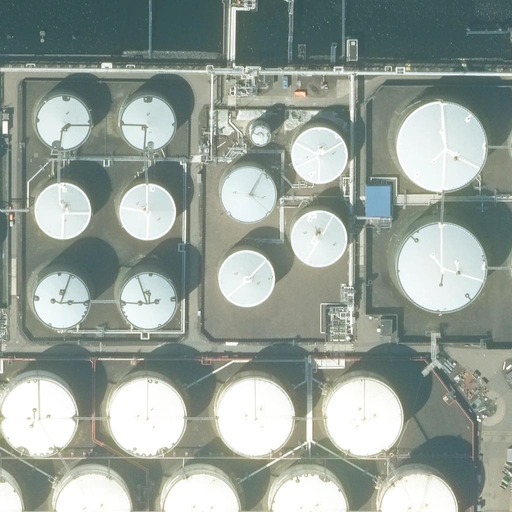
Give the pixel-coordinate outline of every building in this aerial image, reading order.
[(256,97),(257,86),(247,86),(247,97),(256,97)] [(82,138),(85,134),(88,129),(90,124),(91,115),(89,107),(85,101),(82,97),(75,92),(66,89),(60,89),(54,90),(49,93),(45,95),(41,99),(37,105),(35,109),(34,117),(34,121),(35,127),(39,135),(43,138),(47,142),(52,144),(61,146),(66,146),(71,145),(78,141),(82,138)] [(174,127),(175,120),(175,112),(172,106),(169,101),(163,95),(158,92),(151,90),(143,90),(137,92),(130,95),(125,101),(123,104),(119,111),(119,121),(120,127),(124,135),(127,139),(135,144),(141,146),(146,147),(151,146),(156,145),(162,142),(166,140),(170,135),(174,127)] [(424,96),(418,98),(409,104),(401,113),(395,123),(393,133),(392,144),(395,155),(399,164),(406,172),(415,179),(428,184),(439,185),(449,184),(462,179),(470,173),(477,164),(481,156),(484,145),(484,134),(482,126),(479,119),(473,110),(465,102),(456,97),(447,95),(440,94),(431,94),(424,96)] [(269,134),(269,131),(269,128),(268,126),(267,124),(266,123),(264,121),(261,120),(258,120),(256,121),(254,121),(253,122),(251,124),(250,127),(249,129),(249,132),(249,133),(250,135),(251,137),(254,139),(255,140),(257,141),(260,141),(262,140),(265,139),(267,137),(268,135),(269,134)] [(344,159),(346,153),(346,147),(343,139),(341,134),(337,129),(332,126),(325,123),(317,122),(311,122),(306,124),(298,130),(293,135),(291,140),(289,147),(290,157),(293,164),(296,168),(300,172),(305,175),(313,178),(320,178),(330,176),(334,173),(339,169),(343,163),(344,159)] [(274,198),(275,192),(275,185),(272,176),(268,171),(260,165),(253,162),(248,161),(242,162),(237,163),(231,166),(227,169),(223,174),(221,178),(219,184),(218,192),(219,197),(223,206),(226,210),(231,214),(237,216),(242,218),(248,218),(256,217),(261,214),(266,211),(270,206),(274,198)] [(88,216),(90,212),(90,204),(88,194),(85,189),(79,183),(74,180),(68,178),(62,177),(54,178),(47,181),(43,184),(38,188),(36,193),(33,201),(33,206),(34,214),(38,222),(42,227),(48,231),(57,234),(66,234),(72,232),(77,230),(82,226),(85,222),(88,216)] [(173,215),(174,211),(175,203),(173,196),(168,188),(164,184),(157,180),(152,178),(147,178),(140,179),(136,180),(130,183),(126,187),(122,192),(119,200),(118,206),(119,213),(121,219),(124,224),(131,230),(139,233),(145,234),(152,234),(157,233),(163,229),(167,226),(170,222),(173,215)] [(389,184),(366,184),(365,214),(389,214),(389,184)] [(346,235),(346,230),(343,221),(340,216),(336,212),(331,208),(325,206),(320,205),(314,205),(309,206),(304,208),(297,213),(293,219),(290,224),(289,229),(289,234),(290,242),(293,249),(298,254),(303,258),(311,261),(320,262),(329,259),(336,255),(340,251),(343,246),(345,241),(346,235)] [(424,217),(417,219),(408,225),(400,234),(394,244),(392,254),(392,265),(394,276),(399,285),(405,293),(414,300),(427,305),(438,306),(449,305),(461,300),(469,294),(476,285),(480,277),(483,266),(483,255),(481,247),(478,240),(472,231),(464,223),(455,218),(447,216),(439,215),(430,215),(424,217)] [(270,288),(273,282),(274,274),(273,267),(270,259),(265,253),(259,248),(253,246),(248,245),(238,245),(233,247),(228,250),(223,254),(220,259),(217,265),(216,271),(216,279),(219,288),(223,293),(228,298),(237,302),(242,303),(248,303),(253,302),(260,298),(265,295),(270,288)] [(85,301),(86,295),(85,290),(84,284),(81,279),(77,274),(73,271),(68,268),(59,266),(50,267),(46,268),(41,271),(37,274),(33,279),(30,283),(29,289),(28,295),(29,301),(30,305),(33,310),(40,318),(44,321),(49,322),(55,323),(61,323),(67,322),(72,319),(76,316),(80,312),(83,307),(85,301)] [(173,302),(173,296),(173,290),(171,285),(169,279),(165,275),(161,271),(156,269),(147,266),(138,267),(133,269),(128,271),(124,275),(120,279),(118,284),(116,289),(116,295),(116,301),(118,306),(120,311),(127,318),(132,321),(137,323),(143,324),(149,324),(154,322),(159,320),(164,316),(168,312),(171,307),(173,302)] [(391,334),(391,319),(380,318),(380,334),(391,334)] [(353,368),(344,371),(335,377),(328,384),(323,393),(321,403),(321,413),(324,423),(329,432),(336,439),(344,444),(354,447),(364,448),(374,446),(383,441),(391,435),(397,427),(401,417),(402,407),(401,397),(397,388),(391,379),(383,373),(373,369),(363,367),(353,368)] [(245,368),(236,372),(227,377),(220,385),(216,394),(213,404),(213,414),(216,424),(221,432),(228,440),(237,445),(246,448),(256,449),(266,447),(276,442),(283,436),(289,427),(293,418),(294,408),(293,398),(289,388),(283,380),(275,374),(266,370),(256,368),(245,368)] [(29,370),(20,373),(11,379),(4,386),(0,393),(0,425),(5,434),(12,441),(20,446),(30,450),(40,450),(50,448),(59,444),(67,437),(73,429),(77,419),(78,409),(76,399),(73,390),(67,382),(59,375),(49,371),(39,369),(29,370)] [(135,370),(127,373),(116,381),(110,387),(107,394),(105,402),(104,414),(107,426),(114,436),(122,443),(135,449),(152,449),(165,445),(173,438),(178,433),(181,426),(184,417),(185,411),(185,402),(182,393),(178,386),(171,379),(164,374),(154,370),(144,369),(135,370)] [(82,462),(74,465),(63,473),(57,479),(54,486),(52,494),(51,506),(52,511),(130,511),(131,509),(132,503),(132,494),(129,485),(125,478),(118,471),(111,466),(101,462),(91,461),(82,462)] [(299,462),(289,465),(281,471),(274,478),(269,487),(267,497),(267,507),(268,511),(346,511),(347,511),(348,501),(346,491),(343,482),(336,474),(329,467),(319,463),(309,461),(299,462)] [(191,463),(183,466),(172,474),(166,481),(163,487),(160,496),(160,508),(161,511),(239,511),(240,511),(241,504),(240,496),(237,486),(233,479),(227,472),(220,467),(209,463),(199,462),(191,463)] [(407,462),(398,466),(389,471),(382,479),(378,488),(375,497),(375,508),(376,511),(454,511),(455,511),(456,502),(455,492),(451,482),(445,474),(437,468),(428,463),(418,462),(407,462)] [(0,511),(22,511),(23,510),(24,503),(23,495),(20,486),(16,479),(10,472),(2,466),(0,465),(0,511)]
